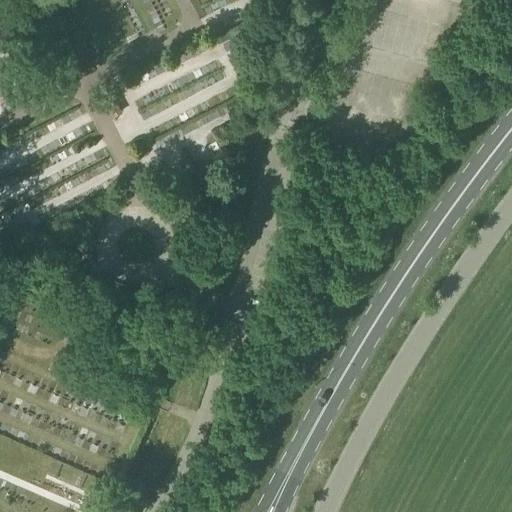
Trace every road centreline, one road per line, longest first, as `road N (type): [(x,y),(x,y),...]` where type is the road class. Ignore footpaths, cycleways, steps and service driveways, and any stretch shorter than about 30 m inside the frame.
road 1 (unclassified): [(157,511),(175,489),(209,396),(314,0)]
road 2 (primary): [(271,511),(399,283),(511,129)]
road 3 (unclassified): [(511,208),(389,388),(326,511)]
